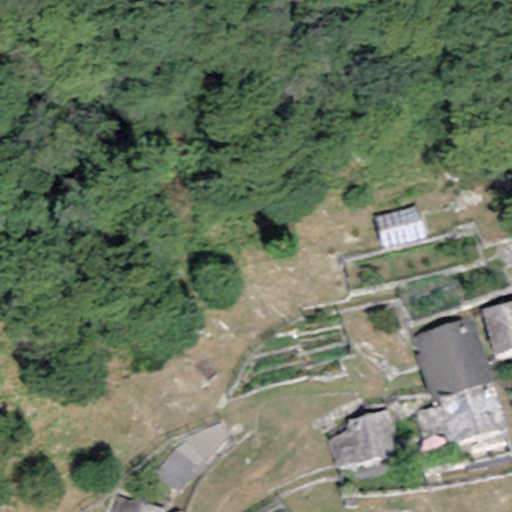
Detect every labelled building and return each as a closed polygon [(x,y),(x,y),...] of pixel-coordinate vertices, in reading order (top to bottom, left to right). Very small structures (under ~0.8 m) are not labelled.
[(375,218),(384,250),(424,240),(415,207),(375,218)] [(511,304),(483,312),(495,358),(511,353),(511,304)] [(476,320),(414,337),(432,401),(494,384),(476,320)] [(494,384),(432,401),(435,409),(415,414),(425,454),(506,434),(494,384)] [(388,412),(346,421),(350,432),(324,439),(333,471),(397,455),(388,412)] [(163,511),(164,511),(113,498),(109,511),(163,511)]
